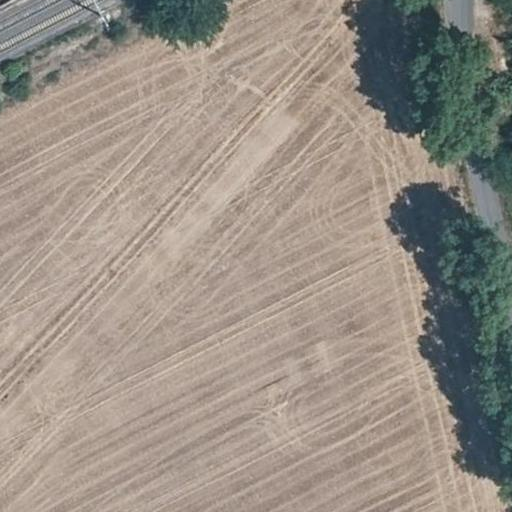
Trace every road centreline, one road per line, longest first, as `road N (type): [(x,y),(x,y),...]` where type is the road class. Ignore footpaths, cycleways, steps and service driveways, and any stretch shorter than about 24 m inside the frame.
road 1 (track): [(0,391),(362,0)]
road 2 (tertiary): [(511,322),(453,31),(456,0)]
